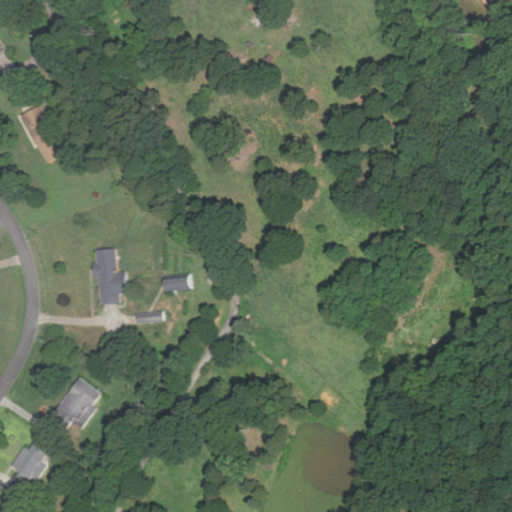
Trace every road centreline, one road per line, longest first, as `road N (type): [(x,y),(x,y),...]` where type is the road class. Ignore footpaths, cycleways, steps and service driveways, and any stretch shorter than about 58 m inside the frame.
road 1 (residential): [(120,511),(235,311),(233,271),(48,0)]
road 2 (residential): [(0,205),(34,282),(26,344),(0,392)]
